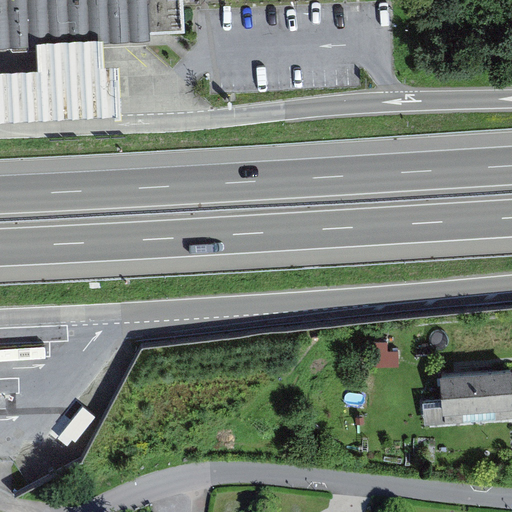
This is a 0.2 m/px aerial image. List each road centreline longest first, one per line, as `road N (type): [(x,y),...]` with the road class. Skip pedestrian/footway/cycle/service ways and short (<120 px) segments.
road 1 (motorway): [(511,165),(0,193)]
road 2 (motorway): [(0,245),(511,218)]
road 3 (residential): [(96,511),(143,489),(234,471),(511,498)]
road 4 (motorway): [(220,307),(511,284)]
